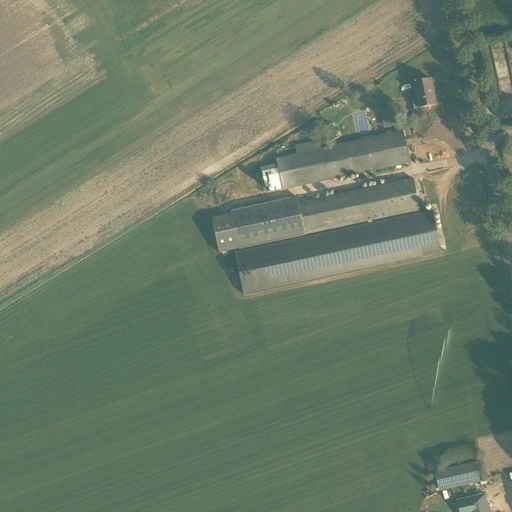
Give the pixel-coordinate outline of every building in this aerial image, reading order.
[(418,109),(426,107),(436,105),(431,79),(412,83),(418,109)] [(321,140),(322,147),(332,142),(326,131),(316,136),(315,136),(317,141),(321,140)] [(392,134),(323,150),(297,154),(276,159),(283,191),(400,165),(410,163),(402,132),(392,134)] [(413,179),(403,181),(299,203),(297,197),(231,211),(233,219),(213,223),(219,253),(233,250),(420,211),(420,210),(413,179)] [(432,210),(420,213),(234,252),(244,296),(441,253),(432,210)] [(476,462),(434,471),(439,491),(480,482),(476,462)] [(489,511),(485,493),(478,495),(456,500),(459,511),(489,511)]
